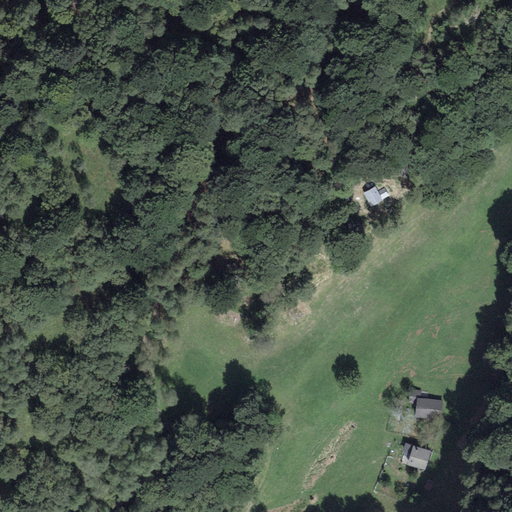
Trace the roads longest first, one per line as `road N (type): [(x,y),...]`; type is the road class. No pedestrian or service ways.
road 1 (track): [(142,373),(151,281),(204,147),(218,129),(318,92),(368,0)]
road 2 (track): [(116,511),(159,466),(168,444),(142,373)]
